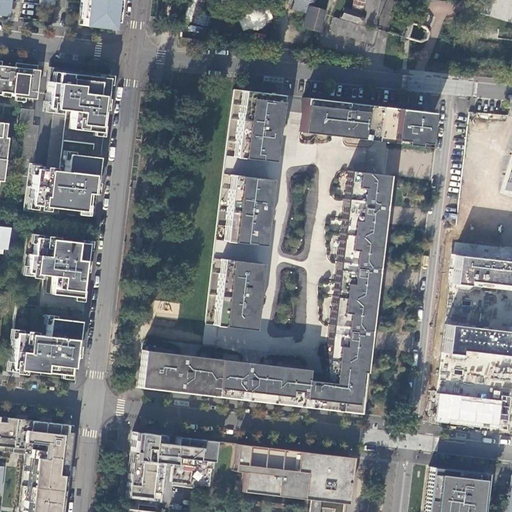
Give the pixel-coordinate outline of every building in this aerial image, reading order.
[(0,0),(0,15),(7,16),(9,1),(0,0)] [(84,0),(82,25),(111,28),(114,0),(84,0)] [(203,25),(209,0),(194,0),(190,22),(203,25)] [(294,0),(291,10),(304,15),(300,27),(316,32),(322,11),(311,8),(313,0),(294,0)] [(339,18),(374,28),(377,0),(351,0),(350,11),(342,9),(339,18)] [(327,31),(370,44),(374,31),(331,18),(327,31)] [(37,69),(0,65),(0,91),(11,92),(11,96),(33,99),(37,69)] [(68,128),(99,131),(104,88),(99,87),(100,77),(54,71),(53,82),(47,81),(44,107),(70,110),(68,128)] [(278,94),(240,90),(232,156),(271,161),(278,94)] [(424,111),(303,97),(298,132),(420,146),(424,111)] [(19,122),(31,124),(33,110),(21,108),(19,122)] [(63,171),(31,168),(27,204),(85,211),(87,193),(92,193),(96,157),(65,154),(63,171)] [(511,161),(503,189),(511,191),(511,161)] [(142,349),(137,387),(356,412),(383,175),(346,171),(322,373),(304,371),(304,368),(142,349)] [(269,179),(230,174),(223,241),(261,245),(269,179)] [(27,253),(25,272),(51,275),(49,293),(80,297),(86,243),(33,236),(31,253),(27,253)] [(511,260),(453,253),(449,282),(464,284),(464,279),(511,284),(511,260)] [(259,263),(220,258),(213,325),(251,329),(259,263)] [(0,331),(1,317),(9,309),(9,308),(11,292),(10,291),(10,290),(0,288),(0,331)] [(44,335),(12,332),(8,368),(67,374),(69,357),(73,358),(77,321),(46,317),(44,335)] [(442,352),(455,353),(456,348),(511,354),(511,318),(508,318),(506,331),(446,324),(442,352)] [(499,399),(438,392),(434,422),(495,429),(499,399)] [(19,418),(0,416),(0,445),(2,446),(2,450),(10,451),(10,447),(16,447),(20,448),(21,441),(44,444),(44,450),(29,448),(29,457),(33,457),(28,499),(24,498),(22,511),(59,511),(60,505),(56,505),(60,475),(64,475),(69,432),(64,431),(65,424),(19,418)] [(129,431),(120,507),(135,509),(135,504),(152,506),(157,462),(169,463),(167,481),(205,485),(210,440),(172,436),(171,444),(160,442),(160,434),(129,431)] [(342,511),(349,456),(232,443),(229,470),(239,471),(236,499),(296,506),(295,511),(342,511)] [(475,511),(480,472),(433,466),(430,495),(427,511),(475,511)]
